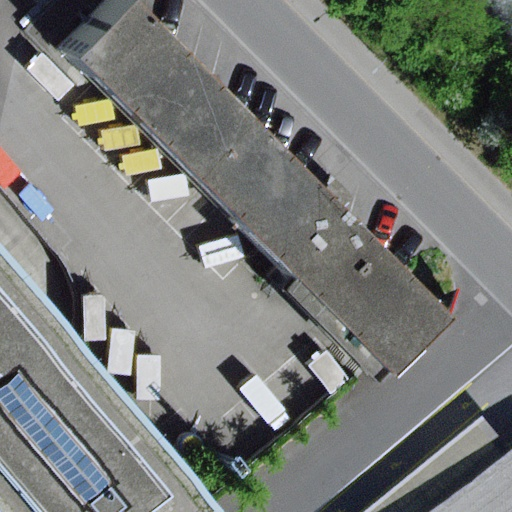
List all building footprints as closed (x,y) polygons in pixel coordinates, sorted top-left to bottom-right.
[(380,359),(435,303),(127,0),(113,0),(65,48),(380,359)] [(1,143),(0,143),(0,182),(27,214),(48,196),(1,143)] [(0,511),(187,511),(199,503),(0,265),(0,511)] [(367,511),(441,511),(511,454),(481,418),(367,511)] [(511,511),(511,454),(441,511),(511,511)]
